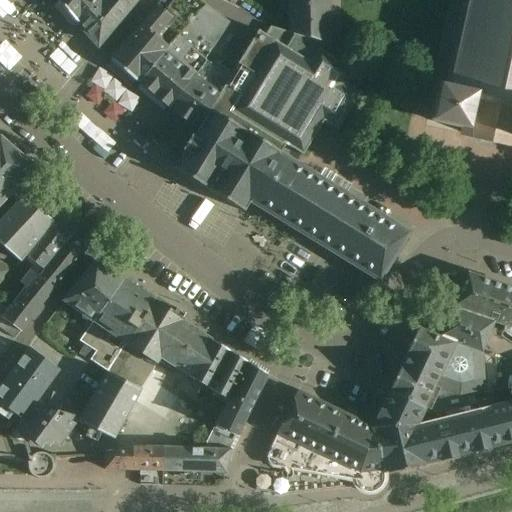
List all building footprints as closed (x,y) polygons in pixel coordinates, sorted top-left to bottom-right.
[(55,0),(77,24),(96,0),(55,0)] [(96,0),(77,24),(97,47),(121,19),(128,11),(128,10),(136,0),(96,0)] [(197,0),(174,0),(164,12),(185,27),(204,5),(197,0)] [(288,0),(289,33),(329,46),(328,0),(288,0)] [(511,0),(468,0),(449,88),(441,86),(433,121),(464,128),(463,134),(511,144),(511,0)] [(229,23),(204,5),(185,27),(176,38),(204,61),(208,55),(213,59),(216,53),(211,50),(229,23)] [(156,7),(110,61),(137,84),(176,38),(185,27),(164,12),(156,7)] [(289,34),(270,28),(265,36),(260,33),(258,31),(256,34),(257,34),(253,40),(251,42),(251,43),(248,49),(247,48),(246,51),(243,57),(242,57),(241,60),(237,66),(235,68),(236,68),(232,74),(231,74),(230,77),(227,83),(226,83),(225,85),(222,91),(221,91),(219,94),(220,94),(219,94),(197,130),(197,131),(197,132),(194,138),(193,137),(192,140),(186,150),(185,150),(184,153),(180,159),(173,170),(244,213),(250,204),(281,155),(281,154),(280,153),(285,146),(300,155),(303,157),(304,154),(307,148),(308,148),(309,145),(313,139),(315,137),(314,137),(318,130),(318,131),(320,128),(319,128),(323,122),(335,129),(337,131),(339,128),(338,128),(342,122),(343,122),(344,120),(344,119),(347,113),(348,114),(349,111),(353,105),(355,102),(354,102),(358,96),(359,96),(360,94),(358,92),(357,93),(346,86),(349,80),(350,80),(351,77),(354,72),(346,67),(344,65),(343,66),(337,62),(337,61),(335,60),(334,60),(326,55),(329,50),(331,47),(330,47),(331,47),(329,46),(289,33),(289,34)] [(204,61),(176,38),(137,84),(169,111),(206,62),(204,61)] [(215,64),(212,67),(206,62),(169,111),(197,130),(219,94),(220,94),(219,94),(221,91),(222,91),(225,85),(226,83),(227,83),(230,77),(231,74),(215,64)] [(35,169),(0,138),(0,205),(9,197),(15,191),(35,169)] [(409,234),(281,155),(250,204),(259,209),(302,236),(377,284),(409,234)] [(17,193),(15,191),(9,197),(11,198),(17,204),(0,222),(0,245),(20,263),(25,256),(52,223),(24,197),(23,198),(17,193)] [(69,237),(52,223),(25,256),(42,270),(69,237)] [(37,276),(30,270),(19,284),(25,288),(8,311),(7,310),(2,319),(3,319),(20,332),(52,290),(84,250),(69,237),(42,270),(37,276)] [(122,281),(96,260),(63,302),(92,323),(93,323),(122,281)] [(0,285),(11,271),(0,263),(0,285)] [(511,289),(467,275),(453,308),(454,309),(453,309),(493,322),(493,323),(503,327),(502,332),(511,335),(511,289)] [(152,300),(122,281),(93,323),(92,323),(79,342),(84,346),(95,353),(89,361),(107,373),(124,345),(152,300)] [(152,300),(124,345),(156,365),(160,359),(159,358),(181,322),(182,322),(183,320),(152,300)] [(493,322),(453,309),(453,310),(453,309),(441,337),(441,338),(480,354),(493,323),(493,322)] [(182,322),(181,322),(159,358),(160,359),(189,377),(210,341),(182,322)] [(441,337),(417,328),(404,356),(405,356),(388,393),(435,415),(474,406),(472,395),(485,392),(483,355),(480,354),(441,338),(441,337)] [(248,364),(210,341),(189,377),(227,400),(228,401),(248,364)] [(156,365),(124,345),(107,373),(141,390),(148,379),(156,365)] [(95,353),(84,346),(78,354),(89,361),(95,353)] [(248,364),(228,401),(227,400),(213,425),(236,437),(267,375),(248,364)] [(141,390),(107,373),(77,423),(113,440),(128,412),(136,398),(141,390)] [(179,400),(148,379),(141,390),(136,398),(167,419),(179,400)] [(340,413),(297,393),(266,456),(266,457),(266,459),(266,461),(267,463),(268,464),(269,466),(271,467),(273,468),(279,469),(281,469),(283,470),(286,469),(289,469),(290,470),(291,471),(321,475),(340,413)] [(511,401),(416,426),(416,425),(423,409),(388,393),(371,428),(371,429),(373,430),(383,474),(384,474),(424,465),(424,461),(510,440),(511,439),(511,438),(511,401)] [(79,418),(34,405),(14,432),(24,440),(25,441),(26,442),(28,443),(30,443),(31,442),(33,440),(42,442),(44,442),(46,441),(47,440),(62,444),(76,423),(79,418)] [(371,428),(340,413),(321,475),(353,481),(354,485),(355,487),(357,490),(360,492),(364,494),(367,494),(371,494),(373,494),(376,493),(378,491),(380,490),(382,487),(383,484),(384,483),(384,480),(384,478),(384,477),(384,474),(383,474),(373,430),(371,429),(371,428)] [(511,447),(511,441),(511,439),(510,440),(511,446),(486,451),(457,457),(424,465),(425,467),(511,447)] [(139,447),(104,452),(104,461),(104,468),(102,469),(104,471),(105,470),(139,471),(139,470),(162,471),(163,447),(139,447)] [(230,449),(163,447),(162,471),(163,471),(224,473),(230,449)] [(0,459),(27,463),(21,460),(20,458),(6,455),(0,454),(0,459)] [(55,464),(56,460),(55,456),(55,455),(44,455),(29,456),(29,463),(27,463),(27,470),(30,475),(34,479),(37,480),(43,479),(48,477),(50,475),(51,473),(53,469),(55,464)] [(100,462),(100,456),(72,459),(72,465),(100,462)] [(425,468),(425,467),(424,465),(384,474),(384,477),(425,468)] [(162,471),(139,470),(139,471),(139,486),(157,486),(163,486),(163,471),(162,471)] [(318,491),(355,487),(354,485),(284,492),(257,488),(259,480),(265,482),(266,479),(257,477),(254,490),(285,495),(318,491)]
